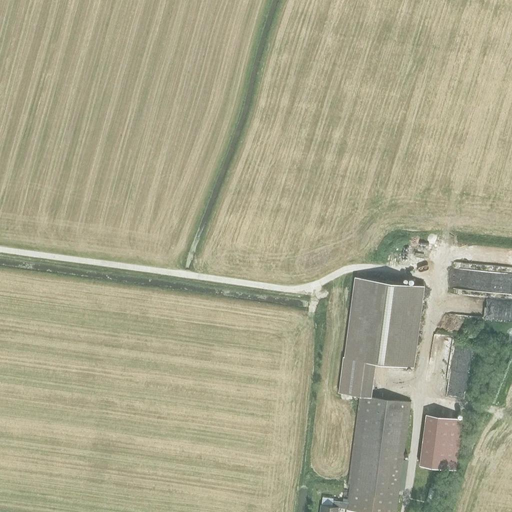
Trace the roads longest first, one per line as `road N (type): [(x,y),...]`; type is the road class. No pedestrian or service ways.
road 1 (track): [(0,250),(290,290),(357,267),(435,276)]
road 2 (track): [(441,235),(420,370)]
